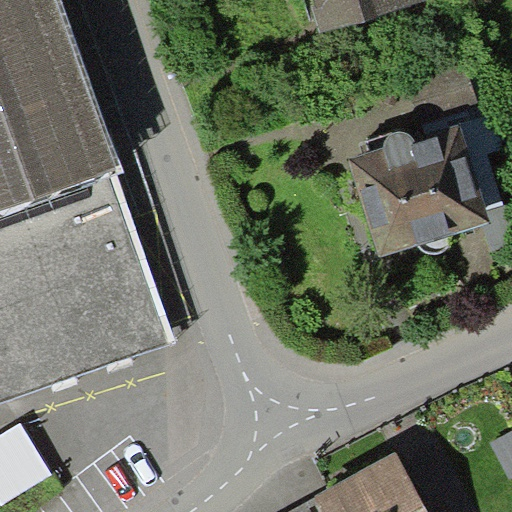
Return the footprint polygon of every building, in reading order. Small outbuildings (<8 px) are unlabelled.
[(0,0),(0,403),(177,343),(118,174),(124,171),(62,0),(0,0)] [(309,0),(319,32),(432,0),(309,0)] [(405,75),(420,122),(480,104),(466,57),(405,75)] [(490,222),(460,123),(436,131),(438,136),(417,142),(415,138),(412,135),(408,133),(404,131),(399,130),(393,133),(387,136),(384,140),(383,145),(383,147),(349,158),(381,257),(420,244),(449,235),(490,222)] [(450,240),(449,235),(420,244),(422,247),(425,250),(428,252),(433,252),(439,252),(444,250),(448,248),(450,244),(450,240)] [(21,422),(0,435),(0,502),(1,505),(53,474),(21,422)] [(511,478),(511,430),(490,442),(510,479),(511,478)] [(429,511),(396,452),(314,496),(315,498),(322,511),(429,511)] [(322,511),(315,498),(287,511),(322,511)]
